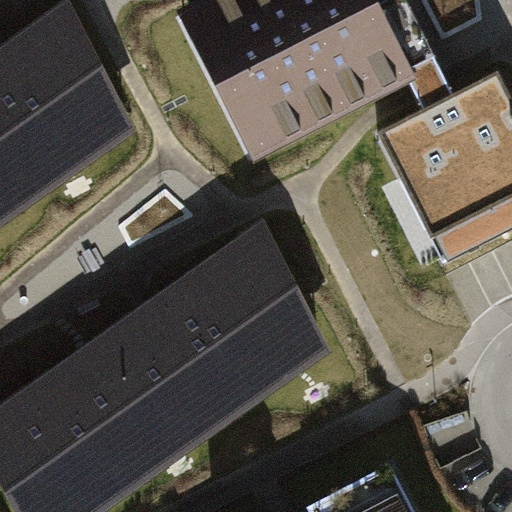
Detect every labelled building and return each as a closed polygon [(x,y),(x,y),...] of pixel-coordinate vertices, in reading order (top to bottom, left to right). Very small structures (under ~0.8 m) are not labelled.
[(409,76),(370,0),(219,0),(207,6),(277,143),(409,76)] [(62,135),(120,106),(76,21),(0,60),(0,198),(35,180),(28,166),(68,146),(62,135)] [(511,96),(500,73),(380,133),(445,263),(511,229),(511,96)] [(315,328),(272,243),(160,300),(181,343),(87,391),(80,376),(0,417),(0,466),(23,511),(79,484),(85,494),(129,472),(117,448),(152,430),(157,439),(220,407),(212,393),(254,372),(248,362),(315,328)] [(401,511),(380,471),(310,507),(312,511),(401,511)]
